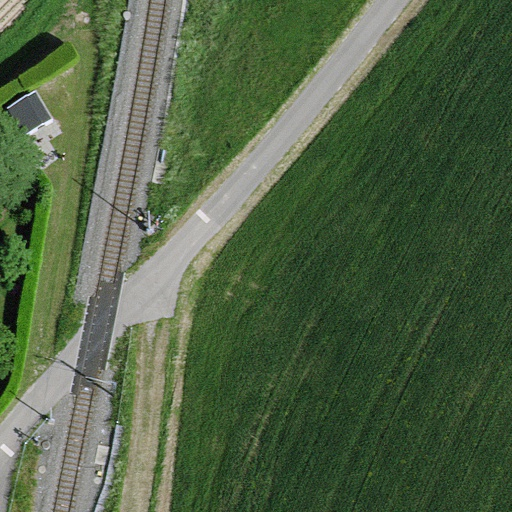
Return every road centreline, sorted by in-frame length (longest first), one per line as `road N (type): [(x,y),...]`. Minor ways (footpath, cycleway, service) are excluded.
road 1 (track): [(97,331),(207,220),(392,0)]
road 2 (residential): [(97,331),(0,458)]
